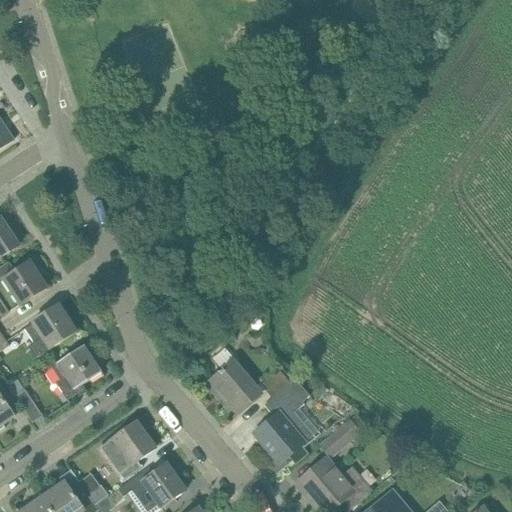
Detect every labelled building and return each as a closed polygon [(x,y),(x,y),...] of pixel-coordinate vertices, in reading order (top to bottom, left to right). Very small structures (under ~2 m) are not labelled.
[(0,121),(0,150),(13,141),(0,121)] [(0,258),(19,247),(1,219),(0,219),(0,258)] [(0,270),(0,301),(8,314),(30,300),(46,288),(30,264),(14,274),(8,265),(0,270)] [(32,342),(29,345),(37,358),(59,344),(75,333),(58,306),(41,317),(33,323),(34,324),(42,336),(32,342)] [(0,332),(0,361),(2,360),(0,357),(0,352),(9,346),(0,332)] [(68,357),(56,365),(64,378),(60,381),(56,384),(65,397),(67,401),(85,389),(83,386),(102,373),(84,346),(68,357)] [(211,361),(221,373),(207,385),(221,402),(224,400),(237,415),(259,396),(232,364),(233,362),(223,350),(211,361)] [(261,386),(272,400),(291,384),(279,370),(261,386)] [(274,418),(254,434),(280,465),(288,458),(293,463),(306,452),(301,446),(310,439),(291,416),(299,409),(304,405),(303,403),(310,397),(307,394),(295,380),(291,384),(272,400),(264,406),(274,418)] [(15,397),(21,407),(32,423),(42,417),(25,391),(15,397)] [(0,431),(5,428),(3,425),(14,418),(0,397),(0,431)] [(319,446),(331,459),(362,433),(350,419),(319,446)] [(114,440),(101,450),(124,481),(123,482),(124,483),(144,469),(143,467),(142,468),(138,462),(155,450),(154,449),(153,449),(153,448),(156,446),(147,434),(144,436),(136,425),(137,425),(136,424),(114,439),(114,440)] [(326,460),(311,471),(296,484),(308,498),(311,495),(325,511),(331,511),(340,504),(347,511),(368,494),(350,471),(342,478),(326,460)] [(96,483),(93,479),(82,463),(69,472),(94,506),(96,505),(86,490),(96,483)] [(140,511),(155,511),(162,508),(185,492),(166,465),(153,475),(149,469),(118,490),(123,498),(128,494),(140,511)] [(39,496),(41,499),(50,511),(95,511),(99,510),(96,505),(94,506),(69,472),(59,479),(63,484),(43,498),(41,495),(39,496)] [(408,511),(392,493),(369,511),(408,511)] [(16,511),(50,511),(41,499),(21,511),(19,511),(18,510),(16,511)] [(447,511),(439,502),(426,511),(447,511)]
